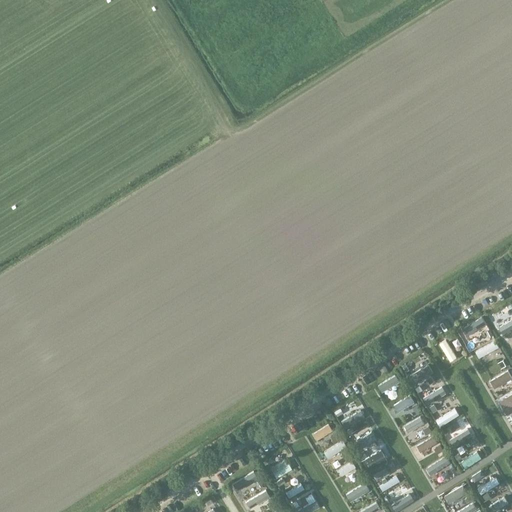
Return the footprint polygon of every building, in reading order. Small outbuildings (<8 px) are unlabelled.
[(468,322),(472,329),(491,319),(488,312),(468,322)] [(504,331),(511,326),(511,317),(500,324),(504,331)] [(493,324),(487,327),(490,334),(496,331),(493,324)] [(452,357),(459,354),(451,335),(444,338),(452,357)] [(482,353),(503,345),(500,337),(479,346),(482,353)] [(411,362),(415,368),(432,358),(429,352),(411,362)] [(433,361),(413,369),(417,379),(436,370),(433,361)] [(511,366),(494,375),(498,385),(511,378),(511,366)] [(399,372),(385,378),(388,385),(402,379),(399,372)] [(444,383),(426,394),(430,401),(448,390),(444,383)] [(413,390),(396,401),(401,409),(419,398),(413,390)] [(511,390),(501,395),(511,419),(511,390)] [(361,401),(341,412),(347,425),(368,414),(361,401)] [(439,416),(444,424),(464,411),(458,403),(439,416)] [(411,429),(431,417),(427,410),(407,422),(411,429)] [(331,419),(316,431),(321,437),(336,426),(331,419)] [(361,432),(371,430),(370,423),(360,426),(361,432)] [(452,434),(458,442),(471,433),(466,425),(452,434)] [(376,428),(357,437),(361,445),(380,436),(376,428)] [(333,434),(337,440),(344,435),(340,429),(333,434)] [(424,448),(442,438),(438,431),(420,441),(424,448)] [(368,452),(385,444),(381,436),(365,444),(368,452)] [(472,467),(486,454),(478,445),(464,459),(472,467)] [(449,452),(433,463),(437,468),(452,458),(449,452)] [(278,475),(295,465),(289,455),(272,465),(278,475)] [(397,455),(378,463),(381,471),(400,462),(397,455)] [(342,465),(348,477),(361,470),(355,458),(342,465)] [(462,472),(456,461),(438,470),(443,481),(462,472)] [(239,479),(246,490),(263,479),(255,467),(239,479)] [(386,488),(403,477),(399,471),(382,481),(386,488)] [(478,481),(483,487),(496,478),(492,471),(478,481)] [(369,478),(352,488),(357,496),(374,486),(369,478)] [(292,495),(308,485),(304,479),(289,489),(292,495)] [(465,479),(448,490),(452,498),(470,486),(465,479)] [(398,482),(387,488),(390,495),(402,488),(398,482)] [(256,506),(274,494),(268,485),(249,497),(256,506)] [(496,509),(511,498),(506,491),(491,502),(496,509)] [(397,509),(416,498),(412,492),(394,503),(397,509)] [(365,506),(368,511),(370,511),(383,504),(379,497),(365,506)] [(317,498),(308,503),(306,499),(298,503),(303,511),(306,511),(320,504),(317,498)] [(478,511),(476,507),(480,504),(476,498),(462,506),(465,511),(478,511)] [(171,501),(174,511),(179,509),(176,499),(171,501)]
